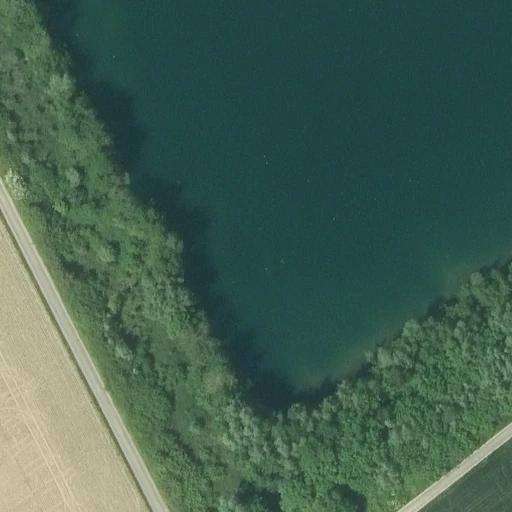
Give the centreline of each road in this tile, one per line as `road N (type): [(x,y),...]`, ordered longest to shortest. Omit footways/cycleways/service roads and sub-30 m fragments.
road 1 (residential): [(161,511),(0,197)]
road 2 (unclassified): [(399,511),(511,423)]
